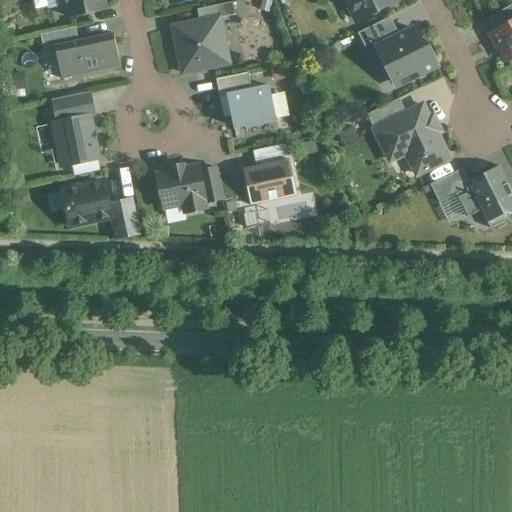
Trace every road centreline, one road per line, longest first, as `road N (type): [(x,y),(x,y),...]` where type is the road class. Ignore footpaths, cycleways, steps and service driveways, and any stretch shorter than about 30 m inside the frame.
road 1 (tertiary): [(0,333),(511,351)]
road 2 (residential): [(150,90),(135,114),(141,145),(181,137),(165,95)]
road 3 (residential): [(433,0),(490,121)]
